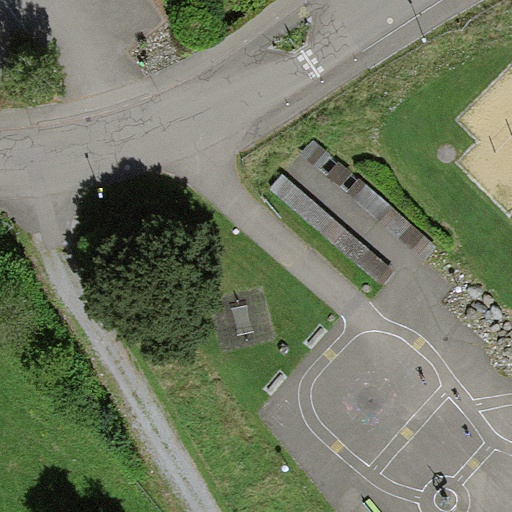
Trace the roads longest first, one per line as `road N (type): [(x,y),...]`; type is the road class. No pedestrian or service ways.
road 1 (residential): [(379,0),(340,31),(161,124),(0,144)]
road 2 (track): [(20,143),(157,456),(197,511)]
